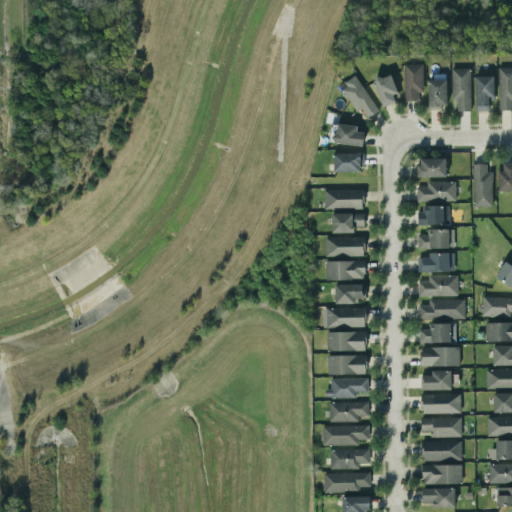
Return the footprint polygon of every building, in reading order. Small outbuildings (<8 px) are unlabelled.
[(422,64),(403,65),(404,101),(418,101),(418,93),(423,92),(422,64)] [(511,101),(511,67),(498,68),(499,110),(511,110),(511,104),(511,102),(511,101)] [(470,111),(470,68),(451,69),(451,100),(457,100),(457,111),(470,111)] [(393,95),(397,93),(389,71),(372,78),(383,107),(396,103),(393,95)] [(378,111),(354,75),(339,86),(357,112),(361,109),(367,119),(378,111)] [(488,111),(488,101),(493,101),(493,76),(474,76),(474,111),(488,111)] [(446,108),(447,80),(428,80),(428,108),(446,108)] [(356,132),(356,126),(335,124),(334,144),(363,145),(363,133),(356,132)] [(334,153),(334,172),(362,172),(362,154),(334,153)] [(417,177),(446,177),(446,158),(417,159),(417,177)] [(498,191),(511,190),(511,163),(502,164),(502,171),(498,171),(498,191)] [(491,172),(486,172),(486,164),(472,164),(472,207),(492,207),(491,172)] [(455,181),(426,182),(426,187),(416,187),(416,202),(455,201),(455,181)] [(363,190),(324,189),(324,208),(362,209),(363,190)] [(418,206),(419,225),(443,225),(443,206),(418,206)] [(364,214),(332,214),(331,233),(353,233),(353,227),(364,227),(364,214)] [(449,248),(448,229),(426,229),(426,234),(416,235),(417,249),(449,248)] [(363,237),(325,238),(325,257),(364,256),(363,237)] [(417,272),(449,272),(449,253),(428,253),(428,257),(417,257),(417,272)] [(325,279),(364,280),(364,261),(326,261),(325,279)] [(495,277),(511,286),(511,265),(504,261),(495,277)] [(427,276),(427,282),(417,282),(418,296),(457,296),(457,276),(427,276)] [(365,302),(365,284),(335,285),(335,302),(365,302)] [(481,316),(510,317),(510,312),(511,311),(511,297),(481,297),(481,316)] [(464,299),(428,300),(428,305),(418,305),(418,320),(464,319),(464,299)] [(365,327),(364,308),(326,309),(326,328),(365,327)] [(511,322),(484,323),(485,342),(511,341),(511,322)] [(450,342),(450,324),(428,324),(428,329),(418,329),(419,343),(450,342)] [(365,331),(327,332),(327,351),(365,350),(365,331)] [(511,365),(511,345),(492,346),(492,366),(511,365)] [(459,366),(459,347),(421,347),(421,366),(459,366)] [(327,375),(365,374),(365,355),(327,356),(327,375)] [(511,369),(485,370),(485,388),(511,388),(511,369)] [(420,389),(450,390),(451,371),(430,370),(430,375),(420,375),(420,389)] [(367,392),(367,378),(330,379),(330,389),(325,389),(325,398),(356,398),(356,392),(367,392)] [(493,413),(511,412),(511,393),(493,393),(493,413)] [(460,413),(460,394),(421,395),(421,414),(460,413)] [(329,422),(357,422),(357,416),(368,416),(368,402),(329,403),(329,422)] [(511,416),(486,417),(486,436),(511,435),(511,416)] [(461,437),(460,418),(420,418),(420,433),(430,433),(430,437),(461,437)] [(322,446),(358,445),(358,440),(369,439),(368,425),(322,426),(322,446)] [(490,449),(490,460),(511,459),(511,440),(495,441),(495,448),(490,449)] [(460,441),(422,442),(422,461),(461,460),(460,441)] [(330,469),(359,469),(359,463),(369,463),(369,449),(330,449),(330,469)] [(511,463),(488,464),(488,483),(511,482),(511,463)] [(421,465),(422,484),(461,483),(461,464),(421,465)] [(369,472),(323,473),(323,491),(370,490),(369,472)] [(496,507),(511,506),(511,487),(496,487),(496,507)] [(422,489),(422,504),(432,504),(432,508),(454,508),(454,488),(422,489)] [(342,511),(368,511),(368,497),(342,496),(342,511)]
